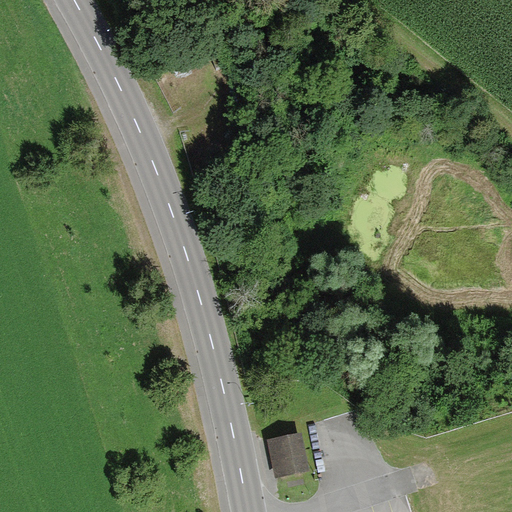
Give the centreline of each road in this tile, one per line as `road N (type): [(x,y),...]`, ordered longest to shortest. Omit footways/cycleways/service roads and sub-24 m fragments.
road 1 (secondary): [(73,0),(168,206),(220,373),(247,511)]
road 2 (track): [(344,0),(511,137)]
